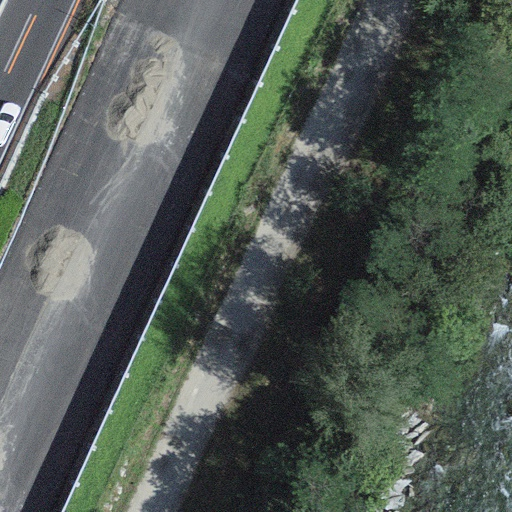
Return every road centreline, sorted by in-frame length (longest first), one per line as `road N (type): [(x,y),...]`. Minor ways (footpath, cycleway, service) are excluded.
road 1 (track): [(369,0),(121,511)]
road 2 (motorway): [(0,405),(185,0)]
